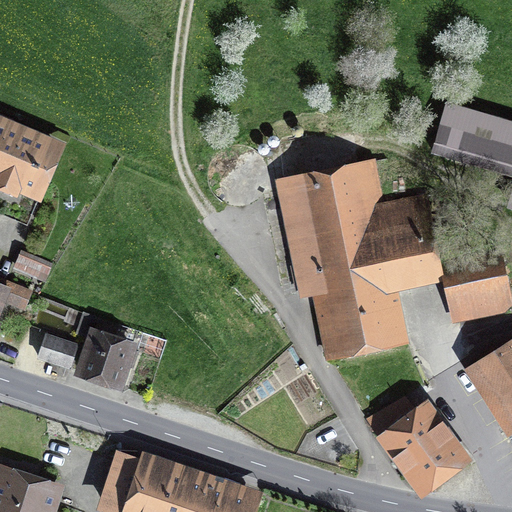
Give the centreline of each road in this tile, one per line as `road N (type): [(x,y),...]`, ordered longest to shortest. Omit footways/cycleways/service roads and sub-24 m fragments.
road 1 (secondary): [(440,511),(327,485),(0,379)]
road 2 (track): [(245,245),(273,170),(318,143),(390,145),(425,156),(471,188)]
road 3 (track): [(188,0),(177,68),(178,149),(210,215),(245,245)]
